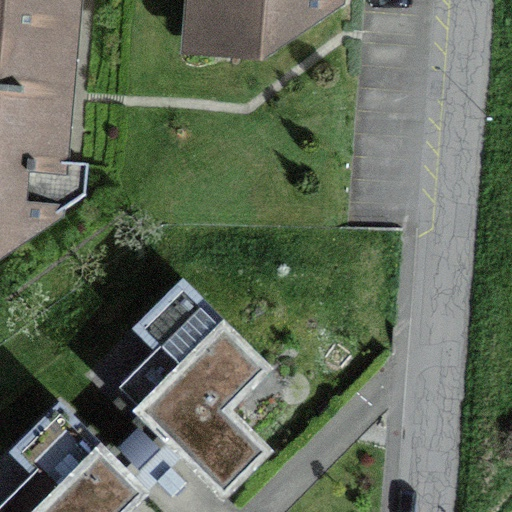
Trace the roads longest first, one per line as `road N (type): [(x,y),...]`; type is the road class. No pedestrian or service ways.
road 1 (residential): [(447,321),(472,0)]
road 2 (residential): [(447,321),(260,511)]
road 3 (residential): [(425,511),(447,321)]
